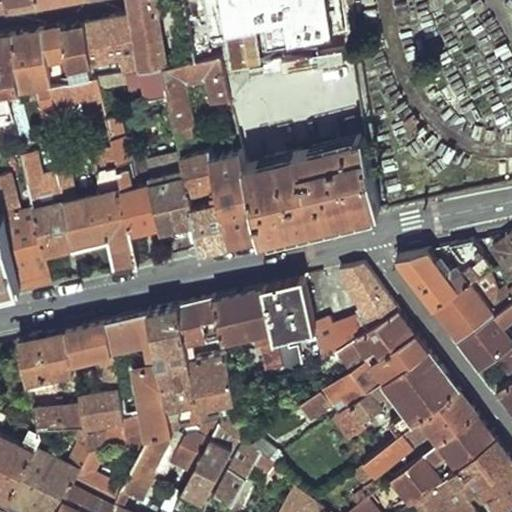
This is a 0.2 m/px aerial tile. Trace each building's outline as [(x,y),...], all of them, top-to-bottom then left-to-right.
[(130,0),(132,11),(142,67),(168,63),(156,0),(130,0)] [(349,27),(344,0),(186,0),(195,58),(226,54),(349,27)] [(110,14),(89,18),(100,74),(107,74),(136,68),(142,67),(132,11),(110,14)] [(79,19),(68,21),(74,55),(79,78),(100,74),(89,18),(79,19)] [(56,23),(45,25),(52,59),(74,55),(68,21),(56,23)] [(30,27),(16,29),(28,86),(46,83),(57,81),(52,59),(45,25),(30,27)] [(0,31),(0,90),(28,86),(16,29),(0,31)] [(195,58),(175,62),(187,123),(190,136),(201,133),(199,118),(204,117),(197,79),(200,75),(210,73),(214,77),(218,98),(224,97),(233,132),(244,130),(226,54),(195,58)] [(107,74),(108,82),(138,76),(136,68),(107,74)] [(117,233),(124,263),(148,257),(142,227),(115,113),(108,82),(107,74),(100,74),(79,78),(57,81),(46,83),(48,95),(60,91),(64,110),(92,105),(89,96),(102,94),(107,113),(100,115),(106,140),(103,140),(109,163),(106,188),(86,193),(77,157),(75,158),(68,128),(57,130),(64,167),(72,197),(82,241),(117,233)] [(170,221),(159,174),(145,177),(129,109),(115,113),(142,227),(159,223),(170,221)] [(190,136),(187,123),(177,125),(181,141),(171,143),(176,165),(158,169),(159,174),(170,221),(191,216),(205,213),(192,149),(190,136)] [(44,280),(58,277),(52,248),(42,204),(27,207),(7,131),(0,132),(0,162),(12,210),(31,283),(44,280)] [(385,205),(367,131),(264,156),(251,159),(268,231),(279,229),(385,205)] [(251,159),(247,143),(224,149),(222,142),(192,149),(205,213),(211,244),(268,231),(251,159)] [(42,204),(52,248),(82,241),(72,197),(64,167),(51,170),(43,145),(30,149),(42,204)] [(0,290),(31,283),(12,210),(0,212),(0,290)] [(511,265),(511,229),(495,242),(511,265)] [(399,255),(434,303),(492,262),(473,237),(451,240),(465,260),(448,272),(430,246),(403,250),(399,255)] [(342,265),(375,321),(398,308),(364,260),(342,265)] [(434,303),(460,336),(511,298),(511,287),(509,282),(488,295),(483,288),(502,273),(495,265),(492,262),(434,303)] [(511,277),(500,262),(495,265),(502,273),(509,282),(511,279),(511,277)] [(273,330),(285,377),(307,363),(302,344),(294,346),(290,329),(317,323),(317,322),(309,273),(287,277),(265,282),(273,330)] [(217,293),(227,338),(273,330),(265,282),(241,287),(217,293)] [(190,353),(199,401),(235,392),(227,338),(217,293),(198,297),(180,301),(189,345),(195,344),(195,338),(219,334),(222,347),(190,353)] [(511,298),(460,336),(482,365),(500,351),(511,342),(511,327),(509,323),(511,321),(511,298)] [(189,345),(180,301),(164,304),(149,307),(158,348),(161,360),(169,407),(192,403),(199,401),(190,353),(189,345)] [(127,419),(131,438),(138,438),(147,436),(172,431),(173,426),(171,413),(169,407),(161,360),(158,348),(149,307),(128,312),(107,316),(114,341),(133,338),(135,342),(143,340),(146,347),(151,347),(152,363),(138,366),(149,429),(144,429),(140,411),(127,413),(127,419)] [(367,325),(335,347),(344,361),(367,350),(376,360),(383,356),(416,331),(398,308),(375,321),(367,325)] [(360,313),(336,322),(333,315),(317,322),(317,323),(322,332),(328,351),(335,347),(367,325),(360,313)] [(69,324),(75,359),(103,352),(115,349),(114,341),(107,316),(93,319),(88,320),(69,324)] [(76,366),(69,324),(45,330),(20,335),(30,385),(53,380),(51,372),(76,366)] [(383,356),(393,370),(428,347),(416,331),(383,356)] [(511,342),(500,351),(511,367),(511,342)] [(348,400),(332,411),(347,435),(360,426),(358,419),(382,401),(377,392),(390,383),(400,396),(406,393),(417,407),(409,414),(405,409),(386,423),(388,427),(390,425),(396,432),(458,389),(428,347),(393,370),(384,377),(348,400)] [(115,349),(103,352),(109,387),(122,385),(115,349)] [(367,358),(301,399),(310,412),(341,392),(348,400),(384,377),(367,358)] [(511,377),(497,389),(511,406),(511,377)] [(109,387),(81,392),(82,401),(86,420),(88,426),(107,422),(108,428),(88,431),(91,445),(105,443),(111,442),(131,438),(127,419),(127,413),(122,385),(109,387)] [(371,451),(351,468),(361,479),(433,428),(441,437),(477,411),(458,389),(396,432),(390,437),(371,451)] [(37,414),(38,424),(73,422),(86,420),(82,401),(35,405),(37,414)] [(192,417),(193,422),(203,420),(202,413),(199,401),(192,403),(194,416),(192,417)] [(171,413),(173,426),(180,424),(178,411),(171,413)] [(441,437),(393,475),(398,482),(411,499),(442,474),(433,463),(450,450),(459,462),(496,436),(477,411),(441,437)] [(28,425),(32,427),(40,431),(38,424),(37,414),(32,415),(28,425)] [(184,434),(172,457),(194,467),(220,418),(210,419),(203,420),(201,431),(184,434)] [(194,467),(186,486),(205,495),(235,439),(241,441),(218,491),(225,495),(231,498),(233,495),(243,475),(249,461),(257,444),(244,434),(220,418),(194,467)] [(6,497),(35,511),(56,511),(66,493),(78,472),(91,445),(88,431),(88,426),(86,420),(73,422),(77,438),(66,460),(35,444),(6,497)] [(0,493),(6,497),(35,444),(40,431),(32,427),(25,438),(0,425),(0,493)] [(366,442),(371,451),(390,437),(383,430),(366,442)] [(123,482),(108,511),(171,511),(173,510),(167,506),(164,505),(160,511),(135,511),(122,505),(130,489),(142,494),(172,431),(147,436),(142,447),(123,482)] [(138,438),(135,444),(142,447),(147,436),(138,438)] [(442,474),(411,499),(419,511),(421,511),(444,494),(467,477),(477,488),(511,461),(511,455),(496,436),(459,462),(442,474)] [(278,450),(267,441),(262,448),(267,451),(271,455),(278,450)] [(91,445),(78,472),(91,478),(95,471),(92,470),(105,443),(91,445)] [(267,451),(262,448),(257,444),(249,461),(265,469),(271,455),(267,451)] [(511,461),(477,488),(469,494),(478,505),(489,497),(501,511),(509,511),(511,510),(511,461)] [(108,511),(123,482),(107,474),(90,506),(66,493),(56,511),(108,511)] [(233,495),(239,498),(249,478),(243,475),(233,495)] [(357,499),(356,502),(362,507),(398,482),(393,475),(377,484),(357,499)] [(290,477),(276,507),(285,511),(291,511),(296,503),(309,508),(307,511),(316,511),(322,503),(290,477)] [(352,494),(357,499),(377,484),(373,478),(352,494)] [(421,511),(446,511),(452,507),(444,494),(421,511)] [(452,507),(446,511),(473,511),(480,508),(478,505),(469,494),(452,507)] [(167,506),(173,510),(174,507),(178,499),(172,495),(167,506)] [(225,495),(216,511),(223,511),(231,498),(225,495)] [(231,511),(239,498),(233,495),(231,498),(223,511),(231,511)] [(356,502),(341,511),(369,511),(362,507),(356,502)]
